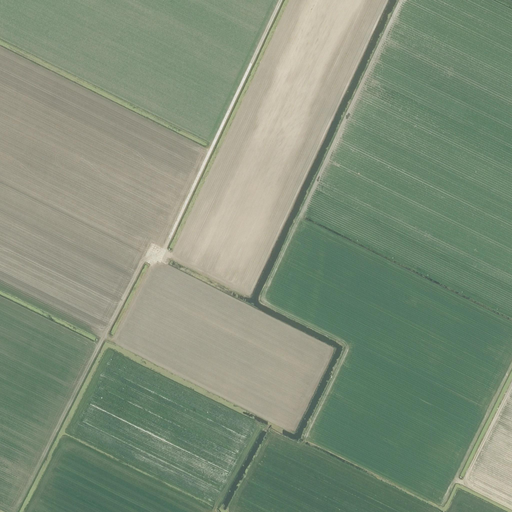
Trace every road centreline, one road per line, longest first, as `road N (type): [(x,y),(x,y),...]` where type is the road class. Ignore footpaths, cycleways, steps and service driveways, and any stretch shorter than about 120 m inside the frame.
road 1 (track): [(280,0),(162,251),(170,255)]
road 2 (track): [(162,251),(142,261),(97,348)]
